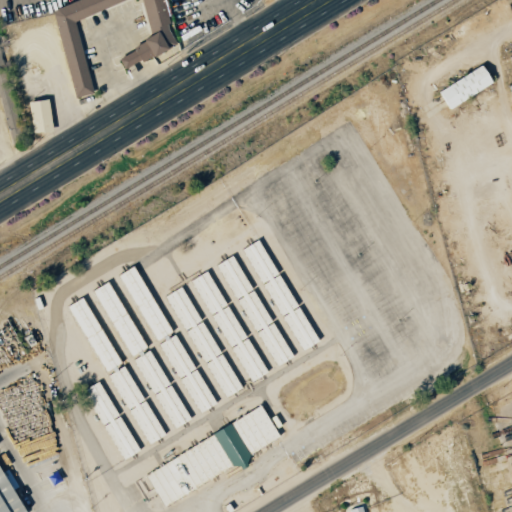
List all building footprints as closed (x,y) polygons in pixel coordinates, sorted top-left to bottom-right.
[(76,98),(54,14),(56,8),(75,0),(164,0),(171,22),(166,23),(168,30),(176,44),(152,56),(142,62),(139,59),(124,68),(118,58),(135,48),(133,46),(144,41),(143,38),(151,34),(140,0),(124,0),(75,21),(93,93),(76,98)] [(0,96),(0,50),(26,139),(13,142),(0,96)] [(447,109),(490,83),(480,65),(436,90),(447,109)] [(30,133),(50,131),(47,99),(27,101),(30,133)] [(155,341),(170,333),(134,265),(118,274),(155,341)] [(67,305),(118,397),(134,388),(122,365),(121,366),(82,297),(67,305)] [(238,361),(251,382),(262,375),(249,354),(238,361)] [(121,460),(137,452),(99,381),(83,389),(121,460)] [(277,438),(261,408),(142,472),(161,506),(248,460),(245,455),(277,438)] [(173,428),(189,420),(185,411),(177,416),(175,411),(167,416),(173,428)] [(0,511),(21,511),(0,471),(0,511)] [(344,511),(365,511),(362,503),(344,510),(344,511)]
